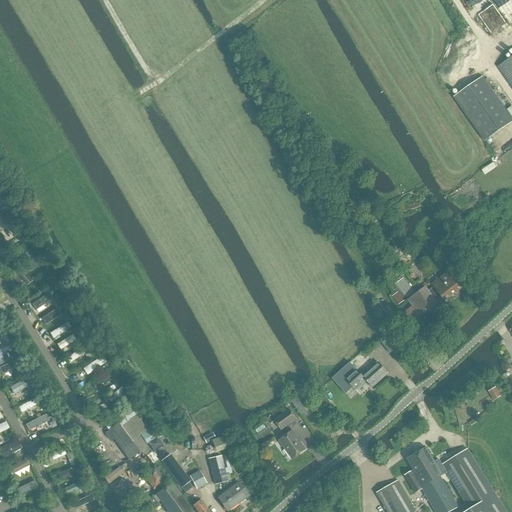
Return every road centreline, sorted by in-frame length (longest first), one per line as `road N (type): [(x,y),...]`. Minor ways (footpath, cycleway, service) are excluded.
road 1 (unclassified): [(511,307),(276,511)]
road 2 (track): [(104,0),(146,71),(159,74),(173,72),(265,0)]
